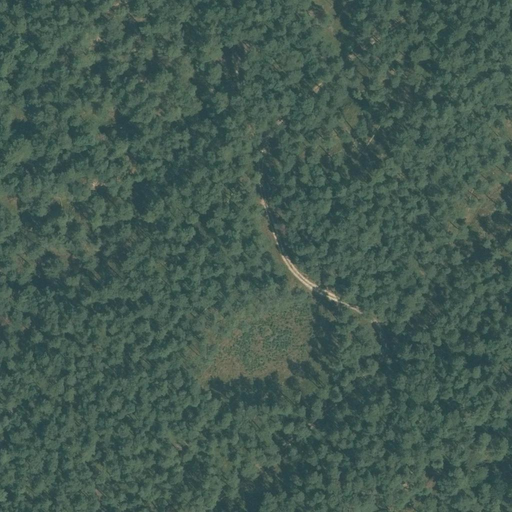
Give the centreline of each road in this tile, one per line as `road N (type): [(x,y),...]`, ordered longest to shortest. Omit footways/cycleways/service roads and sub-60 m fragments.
road 1 (track): [(199,511),(403,338),(283,263),(259,170),(263,147),(291,104),(431,0)]
road 2 (track): [(403,338),(511,179)]
